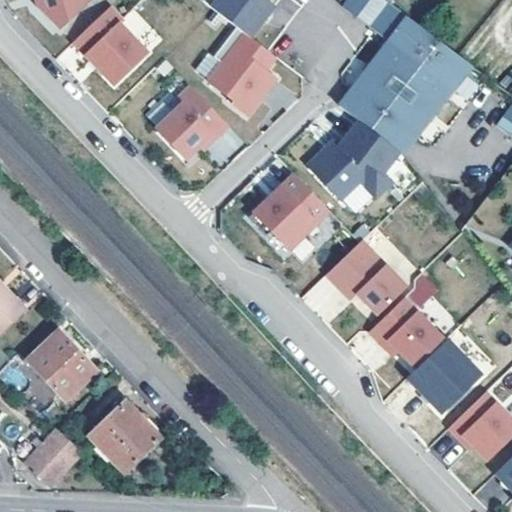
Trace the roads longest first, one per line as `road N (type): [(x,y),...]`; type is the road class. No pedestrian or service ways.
road 1 (residential): [(277,511),(264,486),(0,209)]
road 2 (residential): [(454,511),(363,415),(347,376),(181,223)]
road 3 (residential): [(181,223),(0,32)]
road 4 (residential): [(181,223),(310,104),(328,56)]
